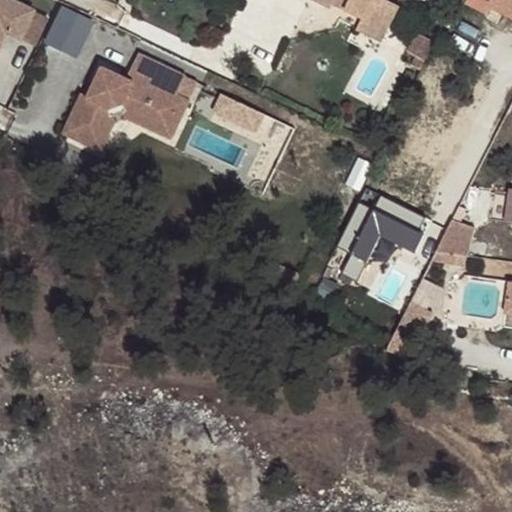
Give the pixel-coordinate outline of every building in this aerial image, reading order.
[(34,8),(16,0),(0,0),(0,42),(6,30),(19,37),(34,8)] [(371,0),(315,0),(333,9),(334,6),(336,0),(347,5),(344,10),(362,18),(371,0)] [(336,0),(334,6),(344,10),(347,5),(336,0)] [(401,6),(387,0),(371,0),(362,18),(356,30),(381,42),(401,6)] [(467,0),(466,3),(487,14),(491,7),(489,6),(491,0),(467,0)] [(511,0),(491,0),(489,6),(491,7),(511,17),(511,0)] [(70,2),(52,41),(85,56),(104,17),(70,2)] [(47,15),(34,8),(19,37),(32,44),(47,15)] [(433,55),(441,41),(427,33),(419,48),(433,55)] [(175,95),(184,76),(137,54),(128,73),(133,76),(130,81),(116,75),(111,85),(104,87),(95,82),(88,96),(82,93),(63,132),(82,140),(86,133),(103,141),(112,121),(108,107),(122,102),(126,116),(152,128),(160,111),(178,119),(187,101),(175,95)] [(111,85),(116,75),(101,68),(95,82),(104,87),(111,85)] [(221,110),(249,122),(257,103),(229,91),(221,110)] [(178,119),(160,111),(152,128),(170,137),(178,119)] [(103,141),(86,133),(82,140),(99,149),(103,141)] [(511,189),(508,189),(503,224),(511,225),(511,189)] [(419,228),(356,199),(327,261),(343,269),(336,285),(351,292),(373,246),(409,263),(416,247),(411,244),(419,228)] [(458,219),(447,258),(472,265),(483,227),(458,219)] [(411,305),(387,351),(408,361),(431,314),(411,305)]
